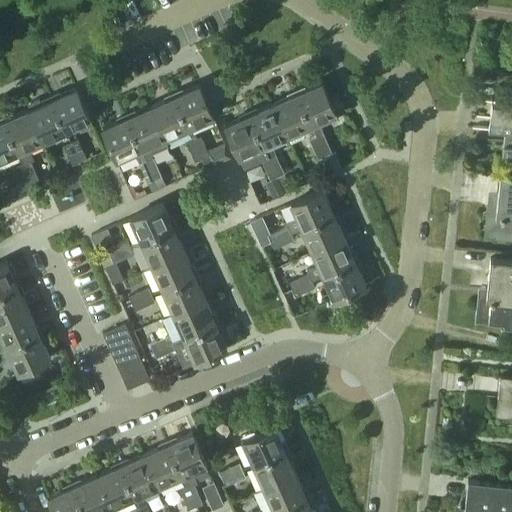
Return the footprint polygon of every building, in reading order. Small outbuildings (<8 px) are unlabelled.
[(309,139),(314,148),(328,142),(319,121),(336,114),(321,81),(297,92),(312,124),(316,135),(309,139)] [(174,95),(189,127),(213,116),(199,84),(174,95)] [(52,98),(66,130),(90,120),(76,87),(52,98)] [(297,92),(273,103),(288,135),(291,143),(302,138),(304,134),(302,129),(312,124),(297,92)] [(164,138),(189,127),(174,95),(150,106),(164,138)] [(39,98),(28,103),(30,108),(28,109),(42,141),(66,130),(52,98),(41,103),(39,98)] [(488,129),(505,131),(505,130),(511,130),(511,103),(492,101),(488,129)] [(273,103),(250,113),(269,157),(262,160),(265,168),(279,162),(271,143),(288,135),(273,103)] [(150,106),(127,116),(146,159),(153,156),(152,153),(168,146),(164,138),(150,106)] [(42,141),(28,109),(4,119),(18,152),(23,163),(16,166),(21,176),(35,170),(31,160),(34,159),(29,147),(42,141)] [(250,113),(225,124),(245,168),(262,160),(269,157),(250,113)] [(127,116),(102,127),(117,159),(134,152),(139,163),(146,159),(127,116)] [(18,152),(4,119),(0,121),(0,159),(18,152)] [(505,131),(502,158),(511,159),(511,130),(505,130),(505,131)] [(201,135),(187,141),(191,151),(205,145),(201,135)] [(78,138),(64,145),(67,153),(82,146),(78,138)] [(328,142),(314,148),(318,158),(332,152),(328,142)] [(205,145),(191,151),(195,161),(210,155),(205,145)] [(82,146),(67,153),(72,164),(87,158),(82,146)] [(146,159),(139,163),(144,172),(158,166),(153,156),(146,159)] [(279,162),(265,168),(270,180),(284,173),(279,162)] [(158,166),(144,172),(148,182),(162,175),(158,166)] [(39,179),(35,170),(21,176),(25,186),(39,179)] [(511,175),(500,174),(497,202),(490,201),(487,233),(511,236),(511,175)] [(297,216),(285,221),(287,225),(288,225),(291,232),(302,227),(334,213),(323,188),(291,203),(297,216)] [(141,241),(174,227),(163,203),(130,217),(141,241)] [(334,213),(302,227),(312,251),(345,236),(334,213)] [(287,225),(278,229),(284,243),(294,239),(291,232),(288,225),(287,225)] [(184,251),(174,227),(141,241),(152,265),(184,251)] [(278,229),(268,234),(274,247),(284,243),(278,229)] [(323,275),(355,260),(345,236),(312,251),(323,275)] [(127,239),(117,244),(123,258),(134,253),(127,239)] [(117,244),(108,248),(114,262),(123,258),(117,244)] [(152,265),(163,289),(195,275),(184,251),(152,265)] [(480,296),(478,318),(504,320),(504,323),(511,323),(511,259),(490,257),(486,297),(480,296)] [(366,284),(355,260),(323,275),(334,299),(366,284)] [(0,294),(18,286),(13,275),(16,274),(11,262),(8,263),(7,261),(0,264),(0,294)] [(309,272),(299,277),(305,291),(315,286),(309,272)] [(195,275),(163,289),(173,313),(206,298),(195,275)] [(299,277),(289,281),(296,295),(305,291),(299,277)] [(18,286),(0,294),(0,322),(29,309),(18,286)] [(149,287),(138,292),(144,305),(155,301),(149,287)] [(138,292),(129,296),(135,309),(144,305),(138,292)] [(184,336),(216,322),(206,298),(173,313),(184,336)] [(0,331),(3,338),(0,338),(0,350),(39,333),(29,309),(0,322),(0,331)] [(170,334),(159,339),(165,353),(175,349),(183,366),(195,361),(227,346),(216,322),(184,336),(173,341),(170,334)] [(108,344),(130,334),(125,323),(103,332),(108,344)] [(50,357),(39,333),(0,350),(0,361),(1,363),(1,362),(2,362),(12,357),(18,372),(50,357)] [(108,344),(113,354),(135,345),(130,334),(108,344)] [(156,357),(165,353),(159,339),(150,343),(156,357)] [(113,354),(118,366),(140,356),(135,345),(113,354)] [(118,366),(123,377),(145,367),(140,356),(118,366)] [(150,378),(145,367),(123,377),(128,388),(150,378)] [(511,374),(500,373),(496,413),(511,414),(511,374)] [(243,440),(253,464),(286,450),(275,425),(243,440)] [(184,499),(198,492),(194,483),(198,482),(193,470),(207,464),(192,432),(168,442),(182,475),(187,486),(180,489),(184,499)] [(143,453),(158,485),(182,475),(168,442),(143,453)] [(286,450),(253,464),(264,487),(296,473),(286,450)] [(143,453),(119,464),(134,496),(139,508),(132,511),(150,511),(142,493),(158,485),(143,453)] [(239,462),(228,467),(235,481),(246,476),(239,462)] [(110,507),(134,496),(119,464),(96,475),(110,507)] [(228,467),(220,470),(226,485),(235,481),(228,467)] [(274,511),(306,496),(296,473),(264,487),(274,511)] [(98,511),(110,507),(96,475),(72,485),(83,511),(98,511)] [(511,511),(511,483),(468,478),(464,511),(511,511)] [(83,511),(72,485),(48,496),(55,511),(83,511)] [(203,502),(198,492),(184,499),(189,509),(203,502)] [(313,511),(306,496),(274,511),(313,511)]
